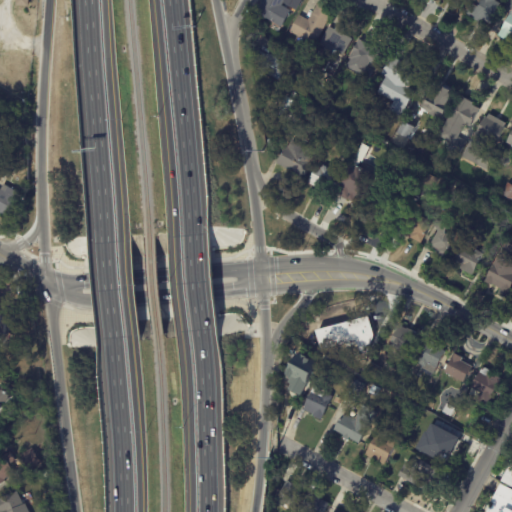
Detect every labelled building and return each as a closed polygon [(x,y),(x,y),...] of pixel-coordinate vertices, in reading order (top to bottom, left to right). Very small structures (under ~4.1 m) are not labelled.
[(299,0),(295,8),(282,0),(281,3),(289,7),(280,25),(261,14),(264,9),(258,6),(261,0),(299,0)] [(448,6),(447,5),(449,0),(459,0),(455,9),(448,6)] [(479,24),(465,16),(471,4),(476,7),(480,0),(494,0),(494,1),(501,5),(491,24),(484,21),(482,25),(479,24)] [(319,6),(332,14),(312,46),(288,31),(298,15),(306,20),(309,15),(310,16),(316,5),(319,6)] [(511,35),(510,34),(506,41),(496,35),(511,5),(511,35)] [(343,29),(341,34),(351,39),(342,55),(335,51),(323,73),(309,65),(319,49),(321,50),(323,47),(317,44),(327,27),(332,30),(335,24),(343,29)] [(362,42),(378,51),(364,78),(344,68),(349,60),(346,59),(357,39),(362,42)] [(285,65),(276,80),(256,69),(265,53),(266,54),(266,53),(275,58),(275,59),(285,65)] [(393,57),(408,66),(406,69),(418,76),(412,87),(415,89),(399,115),(388,109),(393,101),(377,92),(385,77),(380,75),(390,56),(393,57)] [(439,88),(449,93),(435,118),(422,110),(423,109),(418,107),(432,83),(439,88)] [(291,89),(288,95),(285,94),(276,110),(287,115),(299,93),(291,89)] [(326,94),(332,96),(329,102),(323,100),(326,94)] [(469,102),(474,104),(472,106),(480,110),(470,128),(466,126),(459,138),(468,143),(459,159),(448,153),(453,145),(438,137),(461,97),(469,102)] [(495,118),(506,125),(504,128),(505,129),(494,149),(474,137),(486,118),(488,119),(490,115),(495,118)] [(299,139),(288,134),(296,118),(307,123),(299,139)] [(402,122),(413,128),(407,139),(395,133),(401,121),(402,122)] [(511,159),(506,169),(496,163),(507,145),(504,143),(511,129),(511,159)] [(296,145),(316,155),(304,179),(276,164),(288,140),(296,145)] [(489,158),(491,159),(486,170),(475,165),(480,154),(489,158)] [(8,176),(2,172),(8,161),(17,166),(11,178),(8,176)] [(411,164),(423,170),(416,185),(404,179),(411,164)] [(354,199),(352,198),(350,202),(335,193),(340,184),(339,183),(349,166),(353,169),(355,165),(374,176),(359,202),(354,199)] [(335,173),(326,192),(318,189),(318,190),(308,185),(316,168),(321,170),(322,167),(335,173)] [(429,193),(418,186),(426,173),(437,180),(429,193)] [(508,184),(511,186),(511,199),(510,203),(505,200),(506,198),(500,195),(506,183),(508,184)] [(0,213),(0,189),(1,190),(4,184),(23,194),(11,216),(3,212),(2,214),(0,213)] [(395,201),(387,220),(370,213),(381,188),(391,193),(389,198),(395,201)] [(453,203),(447,201),(452,191),(461,196),(456,205),(453,203)] [(429,210),(434,213),(420,243),(398,233),(408,212),(410,213),(414,204),(429,210)] [(442,223),(447,226),(443,233),(452,238),(460,223),(470,229),(465,238),(463,237),(450,261),(436,253),(437,251),(428,246),(436,232),(436,229),(440,222),(442,223)] [(463,270),(459,268),(460,266),(452,261),(459,246),(473,253),(475,250),(483,254),(472,275),(463,270)] [(511,252),(511,259),(510,263),(511,264),(511,286),(505,300),(498,296),(501,290),(485,282),(503,248),(511,252)] [(10,301),(24,309),(10,335),(6,333),(4,338),(0,336),(0,303),(3,297),(10,301)] [(321,349),(316,330),(368,316),(377,349),(359,354),(355,340),(321,349)] [(408,331),(418,336),(407,357),(389,348),(399,326),(408,331)] [(435,368),(426,362),(423,368),(416,364),(429,341),(445,351),(435,368)] [(299,398),(289,392),(292,386),(288,384),(290,381),(283,377),(296,354),(317,365),(299,398)] [(462,363),(471,368),(462,384),(442,372),(453,354),(462,359),(460,362),(462,363)] [(364,362),(359,372),(349,367),(354,357),(364,362)] [(379,369),(381,370),(376,379),(366,374),(371,364),(379,369)] [(490,376),(492,378),(493,376),(501,380),(486,407),(476,402),(480,394),(470,389),(481,367),(490,372),(488,376),(490,376)] [(356,403),(345,398),(356,377),(367,382),(356,403)] [(406,382),(412,385),(405,399),(394,394),(401,380),(406,382)] [(304,411),(302,410),(313,387),(324,392),(323,394),(330,397),(320,420),(311,417),(312,415),(304,411)] [(0,410),(12,398),(2,389),(0,390),(0,410)] [(443,405),(450,409),(448,413),(441,409),(443,405)] [(346,442),(341,439),(342,436),(332,431),(340,415),(343,417),(344,415),(353,420),(360,406),(375,414),(368,426),(367,425),(357,444),(348,439),(346,442)] [(418,409),(429,415),(424,425),(413,419),(418,409)] [(411,420),(422,426),(418,434),(416,433),(410,443),(401,438),(411,420)] [(458,446),(453,454),(449,452),(445,460),(426,449),(438,426),(458,436),(456,440),(459,442),(458,446)] [(372,460),(366,457),(378,434),(396,443),(385,466),(372,460)] [(33,470),(23,455),(37,446),(47,461),(33,470)] [(22,466),(2,479),(6,484),(0,487),(0,461),(14,453),(22,466)] [(511,462),(511,485),(510,486),(499,480),(509,461),(511,462)] [(440,484),(438,489),(432,486),(429,492),(398,477),(404,465),(415,470),(419,463),(436,471),(432,480),(440,484)] [(289,483),(297,487),(295,491),(301,494),(293,509),(284,505),(282,508),(274,504),(286,481),(289,483)] [(511,511),(484,511),(488,506),(490,507),(492,503),(489,501),(499,483),(511,489),(511,494),(510,498),(511,499),(511,511)] [(12,511),(15,511),(10,500),(25,493),(28,501),(22,504),(25,511),(12,511)] [(311,496),(329,505),(325,511),(300,511),(310,495),(311,496)]
